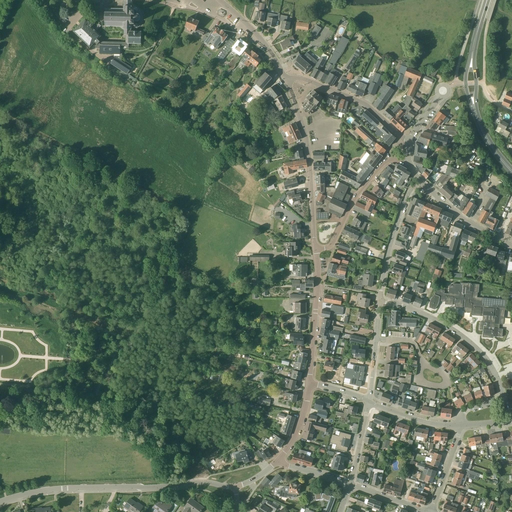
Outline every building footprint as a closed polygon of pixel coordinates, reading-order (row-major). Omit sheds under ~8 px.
[(129,32),(130,32),(130,29),(131,29),(131,28),(135,28),(136,28),(136,27),(137,27),(137,26),(137,25),(137,24),(136,24),(135,24),(135,23),(134,23),(134,21),(138,21),(140,19),(140,16),(138,14),(134,14),(134,12),(135,12),(136,12),(137,11),(137,10),(137,9),(137,8),(136,8),(135,8),(132,7),(132,0),(124,0),(124,9),(105,8),(105,26),(124,26),(124,29),(125,29),(125,35),(126,35),(129,35),(129,32)] [(256,1),(254,7),(255,7),(259,8),(258,12),(258,13),(257,13),(257,16),(257,20),(257,21),(260,22),(260,21),(264,22),(265,13),(263,13),(264,9),(265,4),(259,3),(259,0),(256,0),(256,1)] [(273,13),(270,12),(268,22),(269,22),(268,26),(274,27),(276,19),(272,19),(273,13)] [(288,16),(281,15),(280,21),(282,21),(281,29),(289,30),(290,23),(287,22),(288,16)] [(211,34),(209,34),(205,31),(197,28),(199,22),(189,17),(185,27),(188,28),(187,30),(190,32),(191,30),(202,35),(202,36),(203,36),(203,35),(205,36),(202,41),(205,42),(211,34)] [(101,42),(98,40),(102,36),(91,28),(94,25),(92,23),(86,18),(74,32),(91,47),(95,42),(97,44),(95,47),(97,48),(100,48),(101,42)] [(227,36),(228,36),(217,28),(214,26),(209,34),(211,34),(205,42),(214,49),(215,48),(217,49),(222,43),(225,45),(230,39),(230,38),(227,36)] [(322,29),(316,26),(311,34),(316,37),(322,29)] [(100,53),(121,54),(121,45),(129,46),(129,43),(141,43),(142,36),(143,36),(143,33),(142,33),(142,32),(137,32),(130,32),(129,32),(129,35),(126,35),(126,42),(101,42),(100,48),(100,53)] [(290,42),(294,40),(293,37),(285,40),(286,42),(281,43),(282,46),(282,47),(283,49),(284,49),(292,46),(290,42)] [(349,41),(342,37),(332,55),(333,55),(323,73),(322,72),(317,79),(324,83),(324,82),(328,76),(328,75),(327,75),(333,66),(334,66),(349,41)] [(234,50),(240,42),(237,39),(234,42),(233,41),(230,39),(225,45),(216,57),(221,61),(231,48),(234,50)] [(239,54),(245,46),(240,42),(234,50),(239,54)] [(246,65),(256,53),(252,51),(252,52),(248,49),(242,56),(244,57),(240,61),(244,64),(246,65)] [(302,56),(300,54),(299,55),(292,63),(294,65),(295,65),(295,66),(296,67),(297,67),(297,68),(298,68),(299,69),(306,74),(309,70),(311,68),(312,69),(314,70),(318,62),(307,52),(302,58),(301,57),(302,56)] [(262,60),(258,57),(259,56),(256,53),(246,65),(247,67),(251,63),(256,67),(262,60)] [(237,58),(237,57),(235,56),(227,66),(229,67),(237,58)] [(232,69),(233,70),(236,66),(235,65),(240,59),(237,56),(237,57),(237,58),(229,67),(232,69)] [(115,57),(110,64),(127,75),(132,68),(120,60),(115,57)] [(317,79),(322,72),(321,72),(323,67),(323,66),(326,60),(321,57),(318,62),(314,70),(311,77),(316,80),(317,79)] [(328,75),(328,76),(324,82),(332,86),(340,73),(332,68),(328,75)] [(407,68),(404,76),(414,79),(404,103),(406,105),(402,109),(401,110),(404,113),(406,115),(407,114),(410,111),(411,110),(408,107),(411,100),(412,99),(412,97),(422,74),(408,68),(407,68)] [(273,79),(265,72),(266,71),(264,69),(262,72),(263,73),(258,80),(255,83),(259,87),(262,89),(263,91),(273,79)] [(373,78),(371,77),(367,84),(368,85),(371,86),(369,90),(367,93),(374,95),(378,85),(380,86),(384,77),(377,74),(373,83),(372,83),(373,78)] [(404,76),(399,74),(394,86),(400,88),(404,76)] [(347,80),(342,77),(337,88),(342,91),(347,80)] [(355,94),(361,81),(362,78),(359,77),(355,85),(356,85),(355,87),(350,84),(347,90),(355,94)] [(361,81),(355,94),(363,97),(365,91),(363,90),(364,88),(366,89),(368,85),(367,84),(367,83),(361,81)] [(394,90),(386,85),(388,82),(386,81),(379,92),(381,94),(373,106),(380,111),(394,90)] [(247,84),(237,96),(241,99),(251,88),(247,84)] [(274,85),(268,90),(259,100),(263,103),(266,100),(270,96),(271,98),(272,97),(274,99),(281,94),(274,85)] [(323,98),(313,90),(305,100),(301,105),(304,108),(303,110),(306,113),(307,112),(310,115),(314,110),(313,109),(323,98)] [(511,99),(511,94),(507,92),(502,105),(509,107),(511,99)] [(336,106),(339,97),(329,94),(327,103),(336,106)] [(282,97),(282,96),(274,101),(280,111),(287,107),(282,97)] [(422,105),(421,104),(421,103),(412,97),(412,99),(411,100),(414,102),(412,105),(419,110),(422,105)] [(348,101),(341,99),(337,112),(335,111),(334,116),(338,117),(339,113),(345,114),(348,101)] [(270,103),(264,108),(266,112),(273,107),(270,103)] [(398,113),(401,110),(402,109),(398,104),(392,110),(389,107),(383,114),(390,120),(395,115),(396,115),(398,113)] [(269,115),(275,110),(273,107),(266,112),(269,115)] [(377,136),(382,140),(389,146),(395,139),(395,137),(383,127),(384,126),(366,110),(362,114),(366,118),(366,119),(369,122),(370,122),(373,125),(373,126),(377,130),(380,133),(377,136)] [(401,110),(398,113),(390,122),(396,127),(402,121),(399,119),(404,113),(401,110)] [(439,125),(440,125),(441,125),(444,122),(445,123),(449,119),(439,111),(432,120),(439,125)] [(440,125),(439,125),(432,120),(426,128),(435,130),(438,130),(440,125)] [(408,126),(402,121),(396,127),(402,132),(408,126)] [(495,131),(507,138),(510,133),(505,130),(508,124),(501,121),(498,126),(495,131)] [(294,142),(302,139),(295,123),(287,127),(291,135),(286,137),(290,144),(294,142)] [(359,127),(354,131),(359,135),(370,145),(373,141),(374,141),(359,127)] [(448,139),(423,132),(416,142),(428,146),(429,142),(442,145),(446,146),(448,139)] [(386,150),(377,143),(373,149),(374,150),(382,156),(386,150)] [(427,153),(426,150),(421,149),(421,145),(416,143),(415,149),(413,162),(416,166),(422,168),(423,163),(420,163),(421,157),(426,158),(427,153)] [(302,150),(302,151),(301,146),(294,148),(295,152),(294,152),(295,156),(289,157),(290,160),(299,158),(299,161),(304,160),(302,150)] [(383,156),(382,156),(374,150),(372,152),(370,155),(373,158),(374,157),(379,161),(383,156)] [(371,171),(373,168),(379,161),(374,157),(373,158),(370,155),(367,152),(359,162),(363,164),(371,171)] [(347,159),(340,155),(338,169),(345,170),(347,159)] [(304,160),(299,161),(284,164),(285,172),(286,175),(293,174),(292,170),(307,167),(306,160),(304,160)] [(335,162),(322,163),(314,163),(314,170),(325,170),(325,168),(327,168),(327,172),(335,172),(335,162)] [(356,177),(363,181),(371,171),(363,164),(360,168),(362,170),(356,177)] [(386,179),(391,174),(394,171),(392,169),(392,168),(392,167),(393,167),(390,164),(388,165),(386,167),(380,174),(386,179)] [(406,170),(407,169),(398,164),(398,165),(396,164),(396,165),(393,164),(391,164),(390,164),(393,167),(392,167),(392,168),(392,169),(394,171),(394,172),(393,174),(392,176),(397,179),(395,183),(397,184),(400,180),(402,176),(406,170)] [(427,165),(426,169),(422,168),(416,166),(419,172),(422,175),(426,179),(432,171),(434,167),(427,165)] [(465,173),(452,168),(450,172),(448,177),(462,181),(465,173)] [(411,173),(406,170),(402,176),(400,180),(397,184),(401,186),(405,178),(407,179),(411,173)] [(356,177),(343,171),(339,178),(345,181),(358,188),(363,181),(356,177)] [(336,189),(335,188),(333,187),(325,188),(325,183),(324,183),(324,175),(316,175),(317,191),(323,194),(326,196),(328,197),(330,199),(330,197),(332,198),(336,189)] [(297,179),(296,179),(296,176),(289,179),(290,181),(284,182),(286,189),(295,187),(294,185),(298,184),(297,179)] [(449,200),(452,196),(453,196),(457,191),(456,190),(455,191),(446,183),(445,185),(444,186),(442,184),(448,177),(445,176),(444,176),(434,187),(449,200)] [(266,183),(268,190),(275,188),(272,180),(266,183)] [(335,188),(336,189),(332,198),(330,197),(330,199),(331,200),(329,205),(330,208),(329,212),(341,218),(342,214),(343,214),(347,205),(351,196),(346,193),(349,187),(340,183),(337,182),(337,183),(335,188)] [(383,192),(381,190),(376,186),(372,191),(380,198),(383,195),(382,194),(383,192)] [(500,193),(502,189),(497,186),(495,190),(490,187),(485,195),(491,198),(477,221),(483,224),(484,224),(490,212),(500,193)] [(469,199),(463,196),(457,191),(453,196),(455,199),(452,203),(456,208),(462,211),(469,199)] [(288,194),(289,200),(292,199),(293,202),(296,201),(302,200),(300,194),(295,195),(294,192),(289,194),(288,194)] [(356,202),(355,205),(371,213),(374,214),(376,215),(377,211),(372,209),(375,205),(377,199),(363,192),(360,197),(368,202),(366,208),(363,206),(364,206),(356,202)] [(326,196),(319,193),(316,200),(316,205),(322,205),(322,203),(323,201),(328,203),(325,212),(320,212),(320,209),(318,209),(316,209),(316,212),(316,220),(328,219),(329,212),(330,208),(329,205),(331,200),(330,199),(328,197),(326,196)] [(419,219),(425,202),(413,197),(410,203),(406,214),(407,215),(410,216),(411,216),(419,219)] [(477,206),(474,204),(476,201),(472,198),(470,201),(462,213),(469,218),(477,206)] [(439,218),(439,217),(439,216),(442,209),(425,202),(419,219),(415,228),(413,235),(417,236),(420,229),(423,230),(423,231),(433,234),(435,227),(436,225),(439,218)] [(369,217),(371,213),(355,205),(353,209),(358,211),(359,212),(369,217)] [(453,215),(442,211),(440,217),(439,217),(439,218),(445,220),(444,223),(449,225),(450,222),(453,215)] [(502,217),(509,220),(511,214),(504,211),(502,217)] [(490,212),(484,224),(485,225),(490,227),(490,228),(494,230),(498,221),(491,217),(493,213),(490,212)] [(362,222),(355,218),(352,225),(359,228),(363,231),(367,223),(362,221),(362,222)] [(442,248),(440,256),(453,259),(455,252),(455,251),(459,238),(458,238),(463,225),(455,222),(452,230),(451,233),(453,234),(455,231),(456,232),(454,236),(453,236),(449,250),(444,248),(444,247),(443,247),(442,248)] [(304,229),(301,229),(301,225),(293,226),(293,238),(305,237),(304,229)] [(415,228),(409,225),(407,228),(403,226),(400,233),(402,233),(402,234),(401,237),(407,239),(410,241),(411,237),(412,237),(413,235),(415,228)] [(360,233),(346,226),(343,233),(357,240),(357,239),(361,241),(361,242),(364,243),(365,240),(369,241),(370,238),(365,236),(366,235),(364,234),(363,234),(360,233)] [(468,240),(471,232),(464,229),(461,237),(462,237),(461,240),(467,242),(468,240)] [(477,235),(471,232),(468,240),(474,242),(477,235)] [(436,246),(439,236),(433,234),(432,236),(431,238),(430,244),(429,244),(427,252),(440,256),(442,248),(436,246)] [(297,241),(297,242),(289,242),(290,246),(287,247),(288,256),(296,256),(296,253),(297,253),(297,250),(301,250),(300,241),(297,241)] [(427,252),(429,244),(425,243),(423,242),(416,260),(423,262),(427,252)] [(472,251),(471,250),(472,246),(469,245),(468,249),(466,248),(463,255),(469,258),(472,251)] [(497,257),(498,251),(497,250),(498,248),(489,245),(487,249),(483,248),(481,254),(482,255),(481,257),(484,258),(486,253),(491,255),(495,256),(497,257)] [(364,248),(357,246),(356,249),(354,252),(365,256),(367,251),(363,250),(364,248)] [(408,261),(404,259),(405,254),(397,251),(396,255),(397,256),(396,258),(399,260),(400,261),(399,264),(405,267),(408,261)] [(505,252),(498,251),(497,257),(495,266),(498,267),(499,260),(503,261),(505,252)] [(350,257),(346,256),(345,258),(338,255),(337,256),(334,255),(331,261),(339,264),(340,262),(348,264),(350,257)] [(347,267),(331,263),(330,263),(327,272),(331,273),(331,275),(337,277),(338,275),(345,277),(347,267)] [(406,271),(403,270),(404,267),(395,264),(393,270),(396,272),(395,275),(400,276),(404,277),(406,271)] [(305,265),(293,265),(293,271),(296,271),(296,276),(307,276),(307,271),(304,271),(305,265)] [(442,271),(435,269),(431,284),(437,286),(442,271)] [(374,275),(364,274),(363,280),(358,280),(358,283),(359,283),(358,286),(354,285),(353,289),(361,290),(362,287),(363,287),(364,285),(372,286),(374,275)] [(296,287),(296,291),(306,291),(306,288),(313,288),(314,280),(306,279),(305,284),(300,284),(300,287),(296,287)] [(424,290),(423,289),(424,287),(425,287),(426,284),(419,282),(418,287),(416,292),(422,294),(424,290)] [(491,302),(491,300),(477,298),(478,292),(479,292),(480,285),(472,284),(472,283),(470,283),(470,284),(462,283),(462,285),(455,285),(454,287),(452,286),(447,286),(447,289),(445,289),(444,291),(437,289),(435,295),(431,299),(430,303),(429,307),(434,309),(433,311),(436,312),(439,309),(436,307),(438,305),(439,302),(439,301),(445,302),(445,304),(453,305),(453,304),(455,304),(455,306),(462,307),(462,306),(465,307),(464,311),(471,312),(474,312),(473,315),(483,316),(483,322),(480,322),(480,329),(483,330),(483,337),(491,338),(491,336),(502,337),(503,330),(499,330),(499,326),(499,325),(503,325),(505,308),(507,308),(508,301),(499,300),(499,303),(491,302)] [(398,287),(394,286),(393,290),(388,289),(386,297),(395,299),(398,287)] [(409,295),(410,290),(406,289),(405,293),(402,301),(409,304),(412,296),(409,295)] [(364,298),(365,294),(359,293),(358,299),(362,300),(361,306),(368,307),(370,299),(364,298)] [(342,298),(325,295),(324,301),(340,305),(342,298)] [(424,297),(421,295),(419,299),(416,298),(413,305),(420,308),(424,297)] [(305,303),(296,303),(296,313),(306,313),(306,307),(305,307),(305,303)] [(341,321),(342,316),(342,314),(331,311),(322,309),(321,317),(341,321)] [(368,316),(365,315),(366,310),(359,309),(358,315),(360,316),(359,321),(356,321),(355,324),(363,325),(364,324),(365,323),(367,323),(368,316)] [(403,326),(403,318),(400,317),(400,311),(393,311),(391,326),(403,326)] [(306,318),(296,317),(295,330),(305,330),(306,318)] [(416,320),(406,320),(407,318),(403,318),(403,326),(416,327),(416,320)] [(321,328),(342,333),(343,328),(333,326),(334,321),(323,319),(321,328)] [(432,333),(435,326),(430,323),(424,333),(427,334),(430,336),(432,333)] [(441,329),(435,326),(432,333),(435,334),(433,338),(435,339),(441,329)] [(340,333),(342,333),(321,328),(320,335),(323,335),(338,339),(340,333)] [(450,336),(444,333),(440,340),(439,339),(436,344),(439,346),(440,345),(443,347),(446,342),(450,336)] [(301,335),(290,334),(290,339),(294,340),(293,344),(303,345),(304,341),(302,341),(303,338),(301,337),(301,335)] [(425,336),(421,334),(417,342),(421,344),(424,339),(425,336)] [(337,341),(338,339),(323,335),(321,341),(324,341),(323,344),(332,346),(333,340),(337,341)] [(351,335),(349,340),(365,344),(366,339),(351,335)] [(450,336),(446,342),(449,344),(447,347),(449,349),(455,339),(450,336)] [(464,346),(459,342),(452,351),(454,353),(456,350),(459,352),(464,346)] [(333,351),(331,350),(332,346),(323,344),(322,349),(324,349),(323,352),(332,354),(333,351)] [(359,346),(353,345),(352,353),(355,354),(355,356),(365,357),(365,351),(359,350),(359,346)] [(469,350),(464,346),(459,352),(457,355),(462,359),(469,350)] [(307,354),(300,353),(298,363),(296,362),(295,369),(303,371),(307,354)] [(472,354),(463,361),(465,363),(468,361),(471,363),(476,358),(472,354)] [(333,370),(335,362),(339,363),(340,360),(336,359),(332,358),(330,363),(326,362),(324,368),(333,370)] [(476,358),(471,363),(473,366),(470,369),(472,371),(480,363),(476,358)] [(454,366),(452,365),(450,363),(445,368),(449,372),(454,366)] [(353,369),(346,367),(345,372),(359,376),(360,371),(364,372),(365,367),(361,366),(354,364),(353,369)] [(302,373),(293,371),(291,378),(300,380),(302,373)] [(362,381),(358,380),(359,376),(345,372),(344,377),(351,379),(350,384),(357,385),(357,386),(361,387),(362,381)] [(411,373),(408,372),(408,374),(406,374),(406,378),(399,377),(398,381),(410,384),(411,373)] [(296,381),(290,380),(288,379),(286,387),(297,390),(298,386),(295,385),(296,381)] [(407,385),(401,383),(399,388),(398,390),(404,393),(407,385)] [(399,388),(393,386),(391,392),(397,394),(398,390),(399,388)] [(481,390),(474,392),(476,399),(483,397),(481,390)] [(297,395),(286,393),(285,396),(289,397),(288,401),(296,402),(297,395)] [(391,396),(383,393),(381,399),(392,404),(393,400),(390,399),(391,396)] [(471,393),(464,396),(467,402),(473,400),(471,393)] [(408,409),(410,401),(406,400),(407,396),(404,395),(402,400),(400,399),(398,405),(402,406),(402,407),(408,409)] [(261,397),(259,404),(270,406),(271,399),(261,397)] [(460,398),(458,400),(456,397),(453,399),(458,408),(464,404),(460,398)] [(333,400),(325,398),(324,402),(316,400),(314,407),(318,408),(317,410),(318,410),(322,411),(322,409),(323,405),(329,407),(330,404),(331,405),(333,400)] [(418,399),(415,398),(414,402),(410,401),(408,409),(414,411),(418,399)] [(436,405),(433,404),(430,404),(429,407),(427,415),(433,416),(436,405)] [(357,408),(349,406),(348,409),(344,408),(343,413),(337,411),(336,415),(347,418),(348,413),(356,415),(357,408)] [(316,416),(322,418),(327,419),(329,413),(322,411),(318,410),(316,416)] [(308,421),(320,424),(322,418),(316,416),(309,414),(308,421)] [(380,424),(383,417),(376,414),(373,423),(370,422),(368,427),(373,428),(375,424),(376,425),(376,423),(380,424)] [(295,418),(288,415),(282,433),(290,435),(295,418)] [(390,419),(383,417),(380,424),(385,426),(384,428),(385,428),(383,432),(388,434),(390,429),(387,428),(390,419)] [(320,424),(308,421),(303,438),(311,440),(315,428),(326,431),(325,432),(330,433),(331,427),(328,426),(322,425),(320,424)] [(401,432),(403,424),(397,422),(393,434),(396,434),(397,430),(401,432)] [(410,426),(403,424),(401,432),(404,433),(403,437),(406,438),(410,426)] [(422,429),(416,428),(413,439),(416,440),(417,436),(421,437),(422,429)] [(371,436),(379,438),(381,432),(373,430),(371,436)] [(331,439),(345,443),(347,439),(350,440),(351,435),(340,432),(339,436),(332,434),(331,439)] [(507,437),(503,438),(502,433),(496,434),(497,442),(507,440),(507,437)] [(493,445),(494,450),(498,450),(496,442),(497,442),(496,434),(489,435),(490,440),(486,441),(487,446),(491,446),(491,445),(493,445)] [(276,436),(275,437),(276,438),(273,443),(280,448),(284,441),(276,436)] [(486,441),(482,442),(481,436),(475,438),(476,445),(475,445),(476,448),(483,447),(487,446),(486,441)] [(380,443),(372,441),(372,438),(365,437),(364,443),(370,444),(370,447),(378,450),(380,443)] [(345,443),(331,439),(330,443),(336,445),(335,449),(347,452),(348,448),(344,447),(345,443)] [(267,448),(261,452),(259,450),(255,452),(259,458),(262,456),(265,459),(271,456),(268,452),(269,451),(267,448)] [(442,455),(431,451),(430,454),(433,455),(432,459),(440,461),(442,455)] [(247,452),(236,454),(238,462),(244,460),(245,463),(249,461),(247,452)] [(313,459),(294,453),(292,461),(311,466),(313,459)] [(462,454),(460,461),(468,463),(469,460),(473,461),(474,458),(462,454)] [(348,458),(337,455),(336,457),(334,457),(333,460),(335,461),(334,469),(336,469),(336,470),(337,470),(338,471),(339,470),(342,471),(344,461),(346,462),(348,458)] [(373,461),(368,460),(368,457),(361,455),(360,462),(372,464),(373,461)] [(432,459),(431,462),(427,461),(426,464),(437,468),(440,461),(432,459)] [(468,463),(460,461),(458,467),(469,471),(470,468),(466,467),(468,463)] [(436,471),(425,467),(423,473),(430,476),(434,477),(436,471)] [(467,476),(456,471),(455,474),(454,474),(453,476),(453,477),(454,477),(454,478),(461,480),(461,481),(465,482),(467,476)] [(374,472),(374,474),(372,484),(378,486),(378,482),(379,482),(380,481),(382,481),(383,473),(377,472),(377,473),(374,472)] [(278,473),(271,481),(266,477),(261,483),(258,487),(261,490),(264,486),(266,487),(267,487),(270,489),(272,487),(273,488),(283,477),(278,473)] [(423,473),(421,473),(419,479),(432,484),(434,477),(430,476),(423,473)] [(364,480),(365,476),(358,474),(356,481),(363,483),(367,484),(368,481),(364,480)] [(452,484),(463,488),(464,485),(460,484),(461,481),(461,480),(454,478),(452,484)] [(404,482),(395,479),(393,487),(385,484),(383,492),(399,497),(404,482)] [(300,485),(290,483),(290,487),(285,487),(284,492),(287,492),(287,496),(296,498),(297,494),(299,494),(300,485)] [(421,496),(421,495),(421,494),(420,494),(421,491),(417,490),(416,494),(413,501),(419,503),(421,496)] [(330,511),(336,497),(331,496),(323,493),(323,494),(322,494),(321,494),(321,492),(315,493),(316,500),(324,499),(329,501),(326,509),(323,509),(322,511),(330,511)] [(410,492),(407,499),(413,501),(416,494),(410,492)] [(421,495),(421,496),(419,503),(424,505),(428,494),(422,492),(421,494),(421,495)] [(373,508),(376,500),(369,498),(367,505),(364,503),(364,502),(357,500),(356,504),(368,509),(369,506),(373,508)] [(139,511),(143,506),(138,503),(137,504),(130,499),(125,506),(133,511),(139,511)] [(200,511),(204,508),(198,504),(191,499),(185,507),(186,508),(183,511),(191,511),(200,511)] [(272,503),(268,501),(268,502),(264,499),(261,504),(263,505),(258,511),(266,511),(270,507),(273,509),(275,505),(272,503)] [(167,511),(172,506),(168,504),(167,506),(159,500),(152,509),(155,511),(157,511),(159,510),(161,511),(167,511)] [(382,503),(376,500),(373,508),(377,510),(376,511),(382,511),(383,510),(380,509),(382,503)] [(448,511),(452,503),(448,502),(448,501),(446,500),(442,511),(443,511),(448,511)] [(455,511),(458,505),(456,504),(452,502),(452,503),(448,511),(455,511)]
